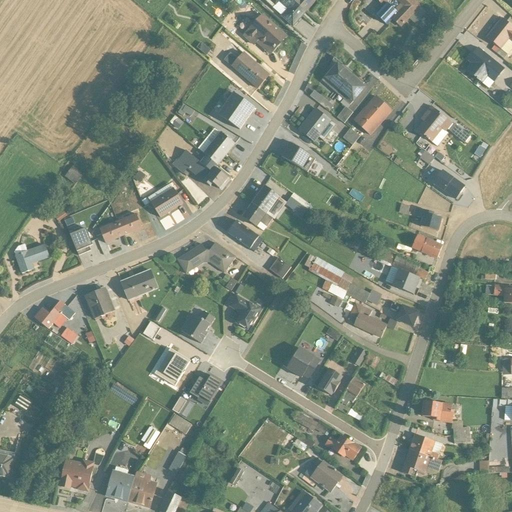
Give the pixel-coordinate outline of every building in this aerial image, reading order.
[(290,0),(268,0),(268,1),(275,7),(272,10),(281,18),(292,28),(305,14),(290,0)] [(290,0),(305,14),(317,0),(290,0)] [(411,0),(375,0),(383,7),(374,16),(386,27),(392,21),(400,28),(408,20),(415,26),(426,14),(411,0)] [(262,15),(242,37),(253,47),(256,45),(270,57),(287,37),(262,15)] [(511,27),(501,19),(486,39),(494,46),(491,51),(504,61),(507,56),(511,50),(511,27)] [(210,52),(201,44),(197,49),(206,57),(210,52)] [(504,70),(478,50),(467,62),(470,65),(465,71),(482,85),(488,90),(504,70)] [(230,54),(224,61),(257,90),(269,77),(243,54),(237,61),(230,54)] [(336,95),(353,76),(342,66),(340,68),(333,62),(334,59),(322,82),(336,95)] [(364,85),(353,76),(336,95),(349,107),(364,89),(362,87),(364,85)] [(314,92),(309,98),(329,113),(333,108),(314,92)] [(226,106),(247,121),(255,110),(234,95),(226,106)] [(391,112),(376,99),(354,122),(370,137),(391,112)] [(183,106),(177,115),(183,118),(185,115),(191,118),(194,113),(183,106)] [(247,121),(226,106),(218,117),(240,131),(247,121)] [(452,125),(431,108),(420,121),(423,123),(416,132),(437,148),(447,135),(446,133),(452,125)] [(345,109),(337,119),(344,125),(352,115),(345,109)] [(315,111),(299,132),(315,144),(319,139),(324,143),(336,128),(331,123),(332,123),(315,111)] [(178,120),(175,117),(169,124),(178,131),(183,125),(178,121),(178,120)] [(214,130),(206,140),(226,156),(235,146),(220,134),(214,130)] [(359,138),(350,130),(342,140),(351,147),(359,138)] [(218,167),(226,156),(206,140),(197,151),(218,167)] [(483,154),(489,146),(484,143),(479,151),(483,154)] [(311,157),(290,144),(282,159),(307,174),(315,161),(310,158),(311,157)] [(425,154),(421,151),(417,156),(421,158),(420,160),(429,166),(434,159),(425,153),(425,154)] [(176,161),(172,166),(182,175),(187,170),(210,188),(212,185),(219,190),(228,180),(216,170),(218,167),(205,158),(200,164),(186,152),(178,162),(176,161)] [(437,154),(434,158),(441,163),(444,159),(437,154)] [(72,166),(66,175),(77,182),(83,173),(72,166)] [(442,172),(432,185),(455,201),(465,188),(442,172)] [(139,173),(134,180),(140,184),(145,178),(139,173)] [(170,186),(148,199),(160,219),(183,205),(173,189),(173,190),(170,186)] [(264,189),(252,206),(272,221),(283,205),(303,219),(308,212),(308,211),(311,207),(294,195),(291,199),(289,198),(285,203),(264,189)] [(266,228),(272,221),(252,206),(243,218),(257,228),(264,233),(267,228),(266,228)] [(397,219),(402,220),(404,216),(409,217),(410,214),(408,213),(409,208),(401,206),(397,219)] [(432,214),(415,210),(413,217),(422,220),(420,228),(438,233),(442,220),(431,217),(432,214)] [(64,213),(55,219),(58,223),(67,217),(64,213)] [(118,223),(124,238),(142,230),(136,215),(118,223)] [(100,230),(106,245),(124,238),(118,223),(100,230)] [(236,223),(228,235),(250,251),(255,244),(259,247),(263,241),(236,223)] [(93,246),(86,230),(71,237),(79,257),(91,252),(89,248),(93,246)] [(442,247),(426,241),(417,238),(411,251),(421,254),(437,260),(442,247)] [(350,248),(365,255),(368,246),(354,240),(350,248)] [(177,262),(186,276),(204,264),(210,264),(224,274),(235,259),(215,245),(210,249),(205,249),(202,246),(177,262)] [(15,257),(22,275),(34,271),(32,265),(49,259),(45,246),(27,252),(25,246),(18,248),(15,254),(15,257)] [(385,252),(381,262),(392,267),(396,257),(385,252)] [(344,275),(317,259),(316,260),(310,256),(304,267),(310,270),(308,272),(325,282),(322,290),(343,301),(345,296),(365,305),(367,301),(376,306),(382,296),(381,296),(367,289),(368,288),(363,285),(360,290),(351,285),(353,280),(344,275)] [(392,267),(425,281),(428,275),(419,271),(420,267),(396,257),(392,267)] [(291,269),(278,259),(269,271),(282,281),(291,269)] [(374,261),(369,272),(393,282),(391,288),(414,297),(420,280),(374,261)] [(303,269),(299,266),(293,275),(297,278),(303,269)] [(129,303),(159,291),(151,271),(121,283),(129,303)] [(232,280),(226,288),(231,292),(238,283),(232,280)] [(243,288),(238,285),(233,292),(238,296),(243,288)] [(511,289),(486,287),(485,296),(504,298),(503,305),(511,305),(511,289)] [(85,298),(94,321),(115,312),(106,289),(85,298)] [(342,302),(333,297),(329,304),(338,309),(342,302)] [(260,311),(237,298),(230,308),(238,313),(239,313),(243,315),(236,325),(248,332),(252,325),(253,326),(257,319),(256,318),(260,311)] [(455,313),(459,314),(462,305),(446,300),(443,309),(449,311),(447,314),(448,314),(451,316),(452,315),(454,316),(455,313)] [(69,322),(75,314),(60,303),(50,316),(43,310),(35,320),(49,331),(72,345),(78,335),(64,326),(59,333),(52,328),(53,326),(55,328),(64,318),(69,322)] [(393,304),(390,311),(397,314),(398,313),(399,314),(396,322),(412,328),(418,314),(402,306),(402,307),(393,304)] [(372,312),(355,305),(348,321),(355,324),(354,327),(380,340),(386,328),(386,326),(369,318),(372,312)] [(181,333),(201,345),(208,335),(206,333),(209,328),(210,328),(215,320),(203,313),(199,319),(195,317),(190,324),(187,322),(181,333)] [(76,328),(85,336),(90,328),(88,322),(83,319),(76,328)] [(393,331),(397,324),(389,321),(386,326),(386,328),(393,331)] [(339,340),(342,334),(330,328),(327,334),(339,340)] [(77,348),(84,339),(81,336),(73,346),(77,348)] [(499,357),(500,349),(489,348),(489,350),(488,350),(487,351),(486,351),(485,362),(484,362),(484,366),(488,367),(487,372),(490,372),(491,365),(497,365),(497,357),(499,357)] [(297,354),(287,370),(301,379),(303,377),(309,380),(320,363),(307,355),(300,350),(297,354)] [(352,363),(359,368),(367,354),(360,350),(352,363)] [(375,359),(369,355),(364,364),(374,371),(377,366),(378,366),(379,362),(380,360),(376,358),(375,359)] [(511,361),(508,361),(508,359),(503,359),(503,376),(501,376),(501,400),(511,400),(511,361)] [(318,389),(330,397),(332,394),(334,395),(341,384),(340,383),(343,379),(329,371),(318,389)] [(200,379),(190,394),(198,400),(197,401),(207,408),(222,384),(208,375),(204,382),(200,379)] [(381,375),(379,379),(395,388),(399,383),(387,377),(386,377),(381,375)] [(352,404),(364,387),(354,379),(353,379),(335,409),(347,417),(348,416),(362,424),(365,419),(351,410),(350,411),(346,408),(349,403),(352,405),(352,404)] [(44,408),(46,410),(61,385),(54,381),(52,385),(56,388),(44,408)] [(33,404),(21,396),(14,406),(26,414),(33,404)] [(180,413),(188,400),(182,397),(174,409),(180,413)] [(511,401),(500,401),(499,407),(503,407),(502,422),(499,421),(499,438),(504,438),(505,444),(511,444),(511,429),(511,428),(511,401)] [(424,403),(422,418),(432,419),(432,422),(440,423),(452,425),(453,416),(457,416),(457,412),(456,412),(457,407),(452,407),(452,406),(424,403)] [(298,413),(293,422),(314,433),(315,431),(324,436),(327,430),(298,413)] [(175,417),(169,425),(186,435),(191,428),(175,417)] [(452,423),(451,431),(453,431),(454,437),(469,435),(469,429),(463,429),(462,423),(452,423)] [(159,435),(150,428),(141,442),(145,444),(144,447),(149,451),(159,435)] [(295,433),(292,437),(307,449),(311,450),(314,445),(302,435),(300,437),(295,433)] [(470,435),(454,437),(454,445),(471,443),(470,435)] [(292,437),(291,436),(283,446),(290,451),(294,447),(303,454),(307,449),(292,437)] [(409,452),(437,461),(442,446),(415,436),(409,452)] [(332,438),(325,447),(344,459),(345,457),(353,462),(360,450),(342,438),(338,442),(332,438)] [(187,453),(182,449),(179,454),(169,471),(177,475),(186,459),(185,458),(187,453)] [(0,451),(0,477),(10,479),(16,455),(0,451)] [(437,461),(409,452),(402,474),(415,479),(416,475),(423,477),(426,469),(438,473),(442,463),(437,461)] [(94,468),(95,464),(83,461),(82,464),(67,461),(61,488),(61,489),(70,491),(71,488),(78,489),(78,491),(88,493),(92,468),(94,468)] [(309,470),(305,475),(331,494),(337,485),(342,478),(318,461),(315,465),(314,464),(310,470),(309,470)] [(489,468),(488,462),(479,463),(479,475),(488,475),(489,468)] [(184,473),(180,471),(173,483),(171,486),(158,511),(176,511),(182,500),(183,500),(188,490),(182,487),(188,476),(189,476),(195,467),(189,464),(184,473)] [(238,484),(245,470),(239,467),(231,481),(238,484)] [(128,472),(116,469),(115,472),(113,471),(106,498),(128,504),(135,478),(127,475),(128,472)] [(151,477),(137,473),(128,504),(149,510),(158,484),(150,482),(151,477)] [(318,511),(322,507),(303,492),(288,511),(318,511)]
